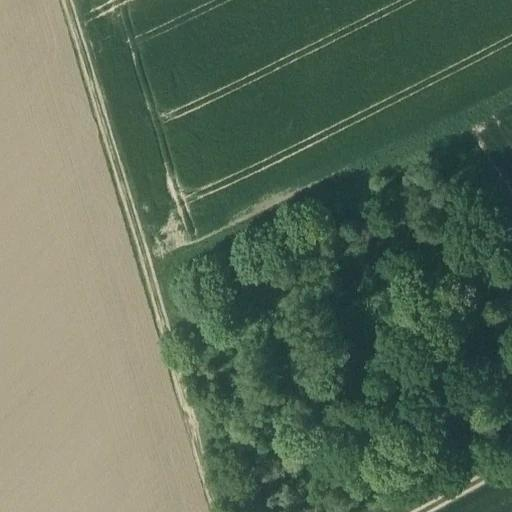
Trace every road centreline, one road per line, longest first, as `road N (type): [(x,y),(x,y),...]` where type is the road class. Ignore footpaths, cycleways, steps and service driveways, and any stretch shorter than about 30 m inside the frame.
road 1 (track): [(64,0),(220,511)]
road 2 (track): [(154,292),(511,99)]
